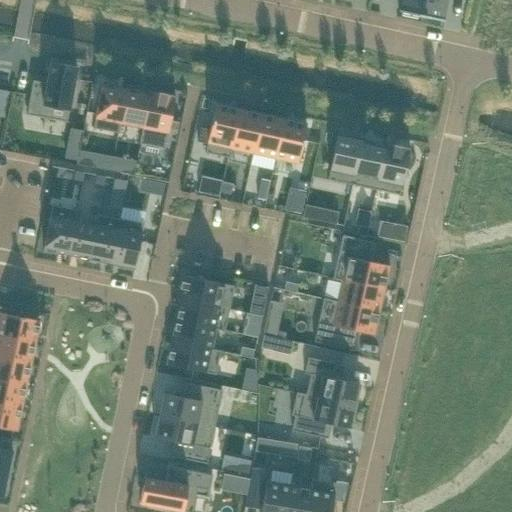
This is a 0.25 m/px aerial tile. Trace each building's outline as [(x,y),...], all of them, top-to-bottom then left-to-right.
[(401,0),(399,10),(398,12),(402,13),(401,15),(418,19),(418,16),(421,17),(424,0),(401,0)] [(424,0),(421,17),(443,22),(444,20),(443,20),(447,0),(424,0)] [(31,88),(26,115),(67,123),(78,68),(50,62),(45,91),(31,88)] [(102,84),(93,129),(118,133),(126,89),(102,84)] [(126,89),(118,133),(119,134),(121,124),(142,128),(139,144),(140,144),(151,91),(149,90),(149,93),(126,89)] [(151,91),(140,144),(165,149),(175,96),(151,91)] [(230,149),(238,110),(216,105),(207,144),(230,149)] [(252,154),(261,115),(238,110),(230,149),(252,154)] [(274,159),(283,120),(261,115),(252,154),(274,159)] [(283,120),(274,159),(297,165),(306,125),(283,120)] [(337,135),(328,180),(352,185),(361,140),(337,135)] [(361,140),(352,185),(376,190),(385,143),(384,143),(384,145),(361,140)] [(511,144),(496,141),(485,186),(511,192),(511,144)] [(385,143),(376,190),(400,195),(410,148),(385,143)] [(52,205),(43,250),(68,255),(77,210),(52,205)] [(77,210),(68,255),(89,259),(98,215),(97,214),(95,223),(76,219),(78,210),(77,210)] [(98,215),(89,259),(110,263),(119,219),(98,215)] [(119,219),(110,263),(135,268),(144,224),(119,219)] [(342,235),(333,277),(384,289),(385,289),(386,287),(384,286),(386,276),(388,277),(390,266),(371,262),(375,243),(342,235)] [(465,262),(457,297),(502,308),(510,272),(465,262)] [(183,275),(178,298),(229,309),(234,286),(183,275)] [(323,298),(323,300),(379,313),(380,313),(379,312),(379,311),(380,311),(381,307),(379,307),(380,303),(382,303),(382,301),(381,301),(383,292),(384,293),(385,290),(384,290),(384,289),(333,277),(332,279),(342,281),(337,301),(323,298)] [(286,282),(284,290),(296,293),(298,284),(286,282)] [(180,300),(176,320),(225,331),(229,309),(178,298),(178,300),(180,300)] [(318,322),(314,341),(355,350),(359,332),(375,335),(377,325),(375,325),(378,314),(379,315),(379,313),(323,300),(318,322)] [(0,336),(35,344),(40,322),(0,313),(0,336)] [(176,320),(171,341),(220,352),(220,351),(211,349),(215,329),(225,331),(176,320)] [(452,326),(444,361),(490,372),(498,336),(452,326)] [(0,336),(0,358),(30,365),(35,344),(0,336)] [(171,341),(166,365),(215,375),(220,352),(171,341)] [(241,347),(240,356),(252,358),(254,350),(241,347)] [(296,392),(296,393),(355,406),(360,384),(341,380),(344,366),(308,357),(304,373),(310,375),(306,394),(296,392)] [(0,358),(0,381),(26,387),(30,365),(0,358)] [(0,381),(0,403),(21,408),(26,387),(0,381)] [(164,393),(159,415),(215,427),(222,390),(185,383),(182,397),(164,393)] [(433,390),(422,435),(458,443),(468,397),(433,390)] [(296,393),(291,415),(295,416),(291,430),(328,439),(331,424),(350,429),(355,406),(296,393)] [(0,427),(16,431),(21,408),(0,403),(0,427)] [(159,415),(155,438),(173,441),(170,456),(207,463),(215,427),(159,415)] [(0,496),(3,497),(6,479),(8,471),(12,451),(1,448),(3,438),(0,436),(0,496)] [(145,477),(140,504),(154,506),(154,508),(168,511),(168,509),(185,511),(192,511),(197,488),(209,490),(211,475),(176,468),(173,482),(145,477)] [(306,511),(331,511),(336,483),(312,479),(310,489),(306,511)] [(267,481),(261,511),(286,511),(291,486),(270,482),(267,481)] [(291,486),(286,511),(306,511),(310,489),(291,486)]
